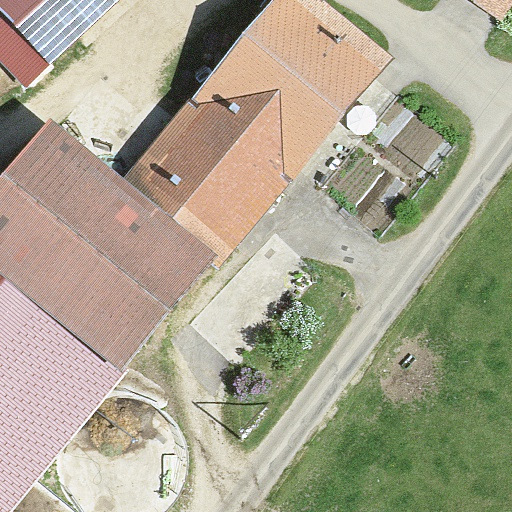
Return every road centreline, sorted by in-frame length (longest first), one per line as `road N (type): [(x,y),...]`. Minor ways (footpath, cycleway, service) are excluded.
road 1 (residential): [(243,511),(511,138)]
road 2 (track): [(202,0),(48,111),(0,133)]
road 3 (track): [(511,126),(358,0)]
